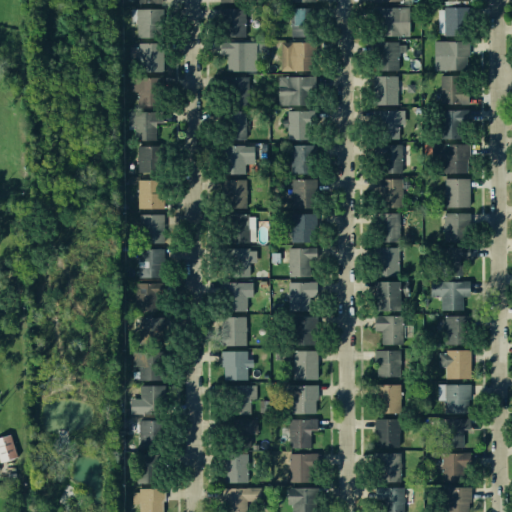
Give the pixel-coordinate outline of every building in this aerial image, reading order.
[(290,6),(313,6),(314,36),(290,36),(290,6)] [(222,7),(244,7),(245,36),(222,36),(222,7)] [(130,8),(136,8),(162,9),(161,38),(135,38),(136,21),(129,21),(130,8)] [(376,8),(403,9),(397,35),(375,33),(376,8)] [(441,9),(470,8),(467,32),(442,35),(441,9)] [(226,42),(247,41),(248,69),(227,70),(226,54),(220,54),(220,42),(226,42)] [(279,41),(314,41),(314,69),(279,69),(279,41)] [(137,46),(137,42),(163,42),(162,72),(136,71),(137,60),(128,60),(128,46),(137,46)] [(370,42),(397,45),(397,68),(372,68),(370,42)] [(433,45),(466,44),(464,65),(429,69),(433,45)] [(276,75),(315,75),(315,104),(276,104),(276,75)] [(437,76),(465,77),(466,103),(436,103),(437,76)] [(136,91),(129,91),(129,77),(159,77),(159,105),(136,105),(136,91)] [(371,77),(396,78),(398,103),(370,101),(371,77)] [(227,78),(244,78),(241,99),(229,100),(227,78)] [(228,109),(246,112),(242,137),(227,136),(228,109)] [(127,111),(162,110),(163,121),(155,122),(155,139),(132,139),(132,125),(127,125),(127,111)] [(369,110),(399,112),(397,135),(371,137),(369,110)] [(439,114),(457,112),(455,135),(438,135),(439,114)] [(287,113),(307,114),(306,138),(287,137),(287,113)] [(438,144),(460,143),(460,171),(442,171),(438,144)] [(136,144),(160,145),(160,174),(136,174),(136,144)] [(218,145),(240,145),(240,173),(218,172),(218,145)] [(373,147),(396,145),(399,169),(379,170),(373,147)] [(286,147),(303,148),(303,171),(287,170),(286,147)] [(368,178),(395,180),(400,202),(372,203),(368,178)] [(136,179),(163,179),(163,208),(137,208),(136,179)] [(290,179),(305,180),(304,205),(290,206),(290,179)] [(442,180),(465,181),(469,203),(442,204),(442,180)] [(223,181),(244,182),(247,205),(223,205),(223,181)] [(371,213),(399,212),(400,241),(372,242),(371,213)] [(138,213),(163,213),(163,242),(138,242),(138,213)] [(223,215),(248,216),(248,240),(229,240),(223,215)] [(290,216),(306,215),(306,239),(290,239),(290,216)] [(444,216),(464,215),(463,239),(443,240),(444,216)] [(373,246),(397,245),(398,278),(373,278),(373,246)] [(137,248),(163,247),(163,277),(137,276),(137,248)] [(440,250),(440,272),(460,273),(465,247),(440,250)] [(229,249),(255,252),(247,273),(231,273),(229,249)] [(287,251),(304,250),(308,274),(286,272),(287,251)] [(0,285),(8,286),(9,269),(0,269),(0,285)] [(222,281),(245,281),(245,312),(222,312),(222,281)] [(402,292),(402,310),(372,310),(372,281),(402,281),(408,281),(408,292),(402,292)] [(289,282),(310,283),(307,306),(285,307),(289,282)] [(435,283),(468,282),(461,306),(436,306),(435,283)] [(139,289),(161,288),(159,309),(134,309),(139,289)] [(403,314),(402,344),(381,344),(381,330),(374,330),(374,314),(403,314)] [(288,316),(310,316),(307,340),(289,340),(288,316)] [(136,317),(161,317),(162,344),(137,344),(136,317)] [(221,319),(240,317),(241,341),(220,340),(221,319)] [(436,317),(461,317),(467,340),(441,339),(436,317)] [(221,349),(242,351),(246,374),(225,373),(221,349)] [(399,349),(399,375),(375,375),(375,349),(399,349)] [(467,351),(465,375),(444,375),(443,349),(467,351)] [(131,351),(137,351),(137,350),(161,350),(161,380),(137,380),(137,366),(131,366),(131,351)] [(317,350),(317,379),(291,379),(291,350),(317,350)] [(222,383),(248,385),(249,409),(224,408),(222,383)] [(315,386),(311,411),(287,409),(285,383),(315,386)] [(375,384),(399,383),(399,412),(375,412),(375,384)] [(138,385),(163,384),(164,413),(139,413),(138,385)] [(443,384),(465,385),(465,411),(440,411),(443,384)] [(229,417),(246,420),(251,442),(223,441),(229,417)] [(317,418),(317,430),(310,430),(310,447),(288,446),(288,418),(317,418)] [(163,448),(138,449),(138,420),(162,419),(163,448)] [(371,444),(371,421),(396,420),(396,444),(371,444)] [(459,443),(439,443),(443,422),(468,421),(459,443)] [(0,462),(17,457),(10,434),(0,437),(0,462)] [(435,455),(442,455),(442,452),(468,451),(468,467),(462,467),(462,481),(442,481),(442,471),(435,471),(435,455)] [(312,452),(312,462),(309,463),(310,481),(288,482),(287,453),(312,452)] [(156,482),(135,483),(135,454),(155,454),(156,482)] [(397,481),(373,479),(374,454),(398,454),(397,481)] [(220,456),(239,456),(236,479),(220,479),(220,456)] [(442,511),(442,487),(461,486),(471,486),(471,501),(469,501),(469,511),(442,511)] [(139,491),(139,487),(163,487),(163,511),(139,511),(139,503),(130,503),(131,491),(139,491)] [(316,511),(291,511),(291,487),(316,487),(316,511)] [(402,490),(402,511),(379,511),(374,488),(402,490)] [(218,511),(218,489),(234,489),(234,511),(218,511)]
